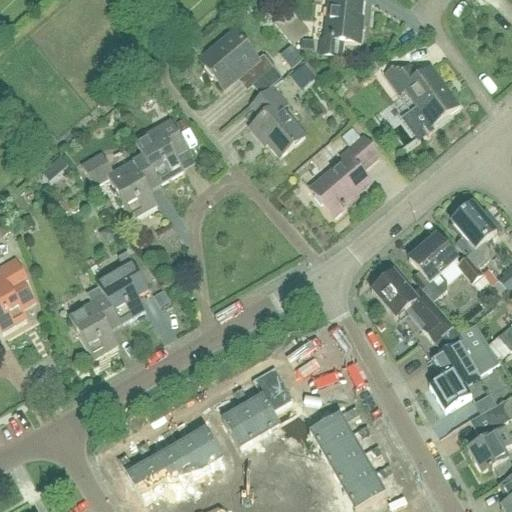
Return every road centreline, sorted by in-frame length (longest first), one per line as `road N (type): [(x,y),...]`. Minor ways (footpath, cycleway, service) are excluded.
road 1 (residential): [(324,279),(240,177),(192,228),(205,343)]
road 2 (residential): [(449,511),(324,279)]
road 3 (residential): [(324,279),(476,155)]
road 4 (residential): [(55,434),(205,343)]
road 5 (residential): [(507,128),(432,32),(428,14),(439,0)]
road 6 (residential): [(205,343),(324,279)]
